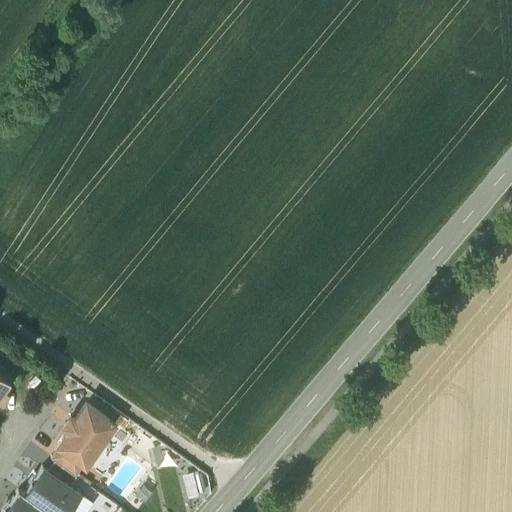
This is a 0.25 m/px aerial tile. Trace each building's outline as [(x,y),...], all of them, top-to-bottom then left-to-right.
[(0,389),(7,379),(8,379),(0,372),(0,389)] [(85,401),(76,414),(69,414),(62,423),(65,429),(56,442),(57,443),(82,461),(83,461),(112,421),(85,401)] [(82,461),(57,443),(49,454),(53,457),(74,472),(82,461)] [(74,472),(53,457),(46,467),(68,483),(75,473),(74,472)] [(21,490),(21,491),(51,511),(64,511),(80,491),(68,483),(46,467),(41,463),(21,490)] [(21,490),(17,487),(0,509),(0,511),(51,511),(21,491),(21,490)]
